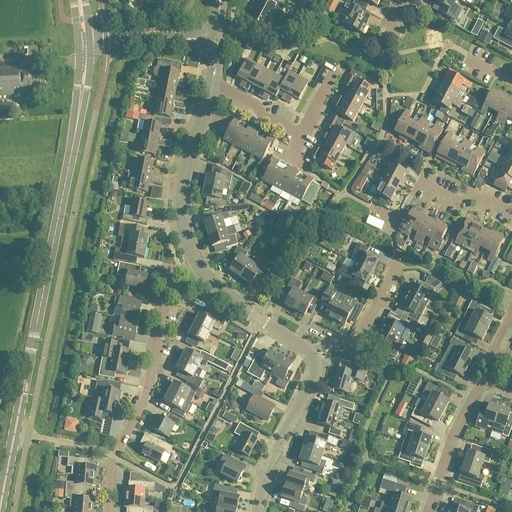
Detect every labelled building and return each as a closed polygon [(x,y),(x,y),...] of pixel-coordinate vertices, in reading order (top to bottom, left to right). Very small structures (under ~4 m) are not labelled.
[(280,18),(285,8),(269,0),(266,0),(264,4),(259,1),(255,7),(257,8),(250,22),(264,29),(272,14),(280,18)] [(338,0),(331,0),(327,10),(336,14),(342,1),(338,0)] [(376,8),(380,0),(354,0),(352,6),(365,13),(369,5),(376,8)] [(453,22),(457,15),(459,10),(453,7),(457,1),(455,0),(437,0),(435,4),(440,7),(437,13),(453,22)] [(367,25),(361,22),(364,15),(344,5),(338,16),(346,20),(343,26),(361,36),(367,25)] [(138,15),(131,11),(126,19),(133,23),(138,15)] [(499,20),(501,13),(496,11),(493,18),(499,20)] [(380,29),(384,21),(373,15),(369,23),(380,29)] [(473,36),(479,38),(485,23),(479,21),(473,36)] [(511,29),(508,27),(505,33),(497,29),(491,39),(506,47),(510,41),(511,42),(511,29)] [(294,70),(302,73),(307,59),(300,57),(294,70)] [(160,80),(159,85),(175,88),(182,90),(183,84),(176,82),(178,73),(170,71),(172,63),(158,60),(156,69),(153,71),(152,76),(154,79),(160,80)] [(243,90),(255,66),(246,61),(236,79),(242,82),(238,88),(243,90)] [(255,66),(243,90),(247,92),(250,86),(255,89),(265,71),(255,66)] [(39,81),(37,80),(37,73),(21,74),(21,68),(0,68),(0,96),(10,96),(10,95),(22,94),(22,93),(29,92),(29,90),(37,89),(37,86),(39,85),(39,81)] [(440,83),(458,92),(461,87),(468,91),(470,86),(457,79),(458,76),(447,70),(440,83)] [(265,71),(255,89),(261,92),(258,98),(262,100),(274,76),(265,71)] [(278,92),(279,92),(284,95),(281,101),(285,103),(297,78),(288,73),(284,81),(278,92)] [(274,76),(262,100),(266,102),(269,96),(275,99),(279,92),(278,92),(284,81),(274,76)] [(349,91),(347,96),(362,105),(370,90),(347,77),(341,87),(349,91)] [(297,78),(285,103),(289,105),(292,99),(298,102),(307,84),(297,78)] [(455,98),(458,92),(440,83),(438,87),(441,88),(438,94),(460,106),(462,102),(455,98)] [(159,85),(156,101),(185,106),(186,100),(173,98),(175,88),(159,85)] [(492,112),(501,95),(499,93),(497,96),(491,93),(479,114),(484,117),(487,110),(492,112)] [(457,110),(460,106),(438,94),(435,100),(432,98),(430,102),(441,108),(438,112),(445,116),(448,112),(451,106),(457,110)] [(501,95),(492,112),(498,115),(495,122),(498,124),(510,102),(503,99),(504,96),(501,95)] [(362,105),(347,96),(344,101),(336,97),(333,102),(357,114),(362,105)] [(185,106),(156,101),(153,116),(169,119),(171,110),(184,112),(185,106)] [(333,113),(330,119),(342,126),(344,121),(351,124),(357,114),(333,102),(331,106),(339,110),(336,115),(333,113)] [(511,103),(510,102),(498,124),(503,127),(506,120),(511,122),(511,103)] [(139,105),(129,103),(127,112),(138,115),(139,105)] [(13,105),(0,105),(0,120),(13,120),(13,105)] [(402,141),(411,123),(406,121),(410,114),(405,111),(393,133),(399,136),(398,139),(402,141)] [(465,116),(462,121),(470,126),(473,120),(465,116)] [(144,123),(141,139),(163,143),(164,137),(159,136),(161,126),(153,125),(154,119),(140,117),(139,122),(144,123)] [(232,146),(240,131),(236,128),(239,121),(234,119),(229,127),(225,136),(222,141),(232,146)] [(332,133),(329,138),(344,147),(349,137),(339,131),(342,126),(330,119),(324,129),(332,133)] [(413,143),(425,121),(420,119),(417,126),(411,123),(402,141),(406,143),(407,140),(413,143)] [(450,130),(460,135),(464,125),(455,120),(450,130)] [(421,151),(430,134),(425,131),(429,124),(425,121),(413,143),(419,147),(417,149),(421,151)] [(220,136),(222,132),(211,126),(209,130),(220,136)] [(232,146),(241,152),(253,129),(248,126),(244,133),(240,131),(232,146)] [(429,155),(441,131),(434,127),(430,134),(421,151),(429,155)] [(489,127),(485,135),(494,140),(498,132),(489,127)] [(251,157),(255,149),(259,141),(255,139),(258,132),(253,129),(241,152),(251,157)] [(327,143),(324,148),(339,156),(344,147),(329,138),(321,134),(319,138),(327,143)] [(435,159),(441,162),(445,164),(454,146),(449,143),(452,136),(448,134),(435,159)] [(263,143),(259,141),(255,149),(265,154),(268,147),(271,149),(275,140),(267,136),(263,143)] [(163,143),(141,139),(139,154),(155,157),(156,148),(169,150),(171,144),(163,143)] [(456,166),(467,144),(464,142),(460,149),(454,146),(445,164),(454,169),(456,166)] [(473,156),(468,153),(472,146),(467,144),(456,166),(462,169),(460,171),(464,173),(473,156)] [(331,172),(334,166),(339,156),(324,148),(322,153),(313,149),(308,159),(319,165),(319,166),(331,172)] [(265,154),(255,149),(251,157),(261,162),(265,154)] [(473,156),(464,173),(472,177),(484,153),(477,149),(473,156)] [(511,157),(509,156),(506,162),(499,158),(497,162),(511,169),(511,157)] [(265,174),(275,180),(279,172),(275,170),(279,163),(271,159),(267,167),(269,168),(265,174)] [(136,161),(133,176),(163,182),(164,176),(160,175),(160,172),(153,171),(153,174),(151,173),(153,164),(136,161)] [(384,176),(402,185),(404,181),(402,180),(405,174),(383,162),(380,167),(387,170),(384,176)] [(495,173),(499,175),(498,175),(511,182),(511,169),(497,162),(495,166),(495,167),(498,168),(495,173)] [(374,180),(378,170),(368,166),(363,175),(374,180)] [(281,192),(293,170),(287,167),(283,174),(279,172),(275,180),(271,187),(281,192)] [(281,192),(290,197),(298,183),(294,180),(298,173),(293,170),(281,192)] [(205,186),(204,188),(223,192),(228,193),(231,177),(221,172),(219,180),(206,178),(206,179),(205,179),(203,180),(203,184),(203,185),(205,186)] [(511,182),(498,175),(499,175),(495,173),(492,172),(488,180),(494,183),(492,187),(504,193),(506,189),(511,192),(511,182)] [(261,182),(271,187),(275,180),(265,174),(261,182)] [(163,182),(133,176),(131,192),(147,195),(148,185),(162,187),(163,182)] [(400,189),(402,185),(384,176),(382,181),(375,178),(372,182),(395,194),(398,188),(400,189)] [(303,185),(298,183),(290,197),(300,203),(312,180),(307,177),(303,185)] [(395,194),(372,182),(370,186),(378,189),(374,195),(392,204),(394,201),(392,199),(395,194)] [(110,191),(111,191),(117,192),(118,185),(111,184),(110,191)] [(152,198),(162,200),(163,189),(153,188),(152,198)] [(222,198),(223,192),(204,188),(204,191),(202,191),(201,192),(200,196),(201,197),(202,197),(202,199),(218,202),(217,210),(225,209),(227,199),(222,198)] [(151,212),(152,206),(131,202),(128,218),(123,216),(122,222),(135,225),(136,219),(144,221),(146,211),(151,212)] [(266,205),(264,210),(274,213),(275,208),(266,205)] [(286,215),(299,223),(303,217),(290,209),(286,215)] [(207,236),(233,228),(230,220),(229,221),(226,211),(213,214),(215,220),(203,224),(207,236)] [(411,213),(405,223),(413,228),(418,217),(411,213)] [(413,242),(417,244),(428,222),(422,219),(424,216),(420,214),(418,217),(413,228),(411,232),(416,235),(413,242)] [(268,226),(275,223),(272,216),(265,219),(268,226)] [(462,248),(474,224),(466,220),(454,244),(462,248)] [(435,225),(428,222),(417,244),(421,246),(425,239),(430,241),(430,242),(432,238),(438,227),(440,224),(436,222),(435,225)] [(411,232),(413,228),(405,223),(405,224),(403,223),(398,232),(400,233),(399,234),(408,238),(411,232)] [(471,254),(482,232),(476,229),(478,226),(474,224),(462,248),(465,242),(470,245),(467,252),(471,254)] [(122,238),(121,244),(145,249),(148,238),(141,237),(143,230),(119,226),(117,237),(122,238)] [(446,231),(438,227),(432,238),(440,242),(446,231)] [(237,246),(234,236),(235,236),(233,228),(207,236),(211,249),(223,245),(225,250),(237,246)] [(484,252),(493,234),(490,232),(489,235),(482,232),(471,254),(475,256),(479,249),(484,252)] [(490,264),(501,242),(496,239),(497,236),(493,234),(484,252),(490,255),(486,262),(490,264)] [(440,242),(432,238),(430,242),(430,241),(426,248),(435,252),(435,251),(437,252),(442,243),(440,242)] [(403,248),(405,244),(397,240),(394,244),(403,248)] [(145,249),(121,244),(120,250),(115,249),(112,261),(126,264),(127,256),(143,260),(145,249)] [(368,250),(357,245),(352,255),(359,258),(355,265),(372,274),(375,269),(373,269),(377,262),(365,256),(368,250)] [(454,250),(449,247),(446,252),(452,255),(454,250)] [(240,279),(250,264),(243,260),(247,255),(237,249),(228,262),(233,266),(229,272),(240,279)] [(421,258),(430,262),(432,258),(424,254),(421,258)] [(499,263),(494,260),(488,274),(493,276),(499,263)] [(250,264),(240,279),(250,286),(252,283),(261,290),(273,273),(263,266),(259,263),(255,268),(250,264)] [(305,271),(313,274),(316,267),(308,264),(305,271)] [(474,264),(471,274),(478,276),(481,266),(474,264)] [(143,290),(146,277),(133,275),(134,268),(118,265),(116,277),(126,279),(125,287),(143,290)] [(368,278),(370,279),(372,274),(355,265),(352,271),(342,266),(337,277),(350,284),(353,279),(365,285),(368,278)] [(326,274),(322,280),(334,287),(338,281),(326,274)] [(284,306),(294,312),(302,296),(293,291),(297,283),(291,280),(286,291),(291,293),(284,306)] [(356,294),(363,291),(358,283),(352,287),(356,294)] [(426,308),(429,300),(434,291),(424,285),(421,291),(410,285),(404,297),(420,305),(426,308)] [(334,322),(342,305),(346,298),(328,289),(321,303),(329,307),(324,317),(334,322)] [(302,296),(294,312),(304,317),(311,304),(316,306),(323,294),(317,291),(312,301),(302,296)] [(420,305),(404,297),(398,308),(409,314),(406,319),(417,325),(422,315),(426,308),(420,305)] [(344,327),(349,317),(357,322),(364,308),(346,298),(342,305),(334,322),(344,327)] [(122,308),(120,320),(137,323),(139,311),(137,310),(138,304),(118,300),(117,307),(122,308)] [(464,320),(469,323),(486,332),(492,321),(481,315),(484,309),(471,302),(466,313),(467,313),(464,320)] [(194,325),(193,327),(209,335),(212,329),(218,332),(220,328),(222,328),(225,323),(213,317),(210,322),(198,316),(197,318),(196,317),(195,318),(192,323),(193,324),(194,325)] [(137,323),(120,320),(118,325),(114,325),(113,330),(111,337),(132,341),(133,335),(135,335),(137,323)] [(386,321),(381,331),(399,340),(401,335),(406,338),(411,327),(398,320),(395,325),(386,321)] [(88,323),(86,333),(96,335),(98,325),(88,323)] [(486,332),(469,323),(466,330),(459,326),(454,336),(467,343),(470,336),(481,342),(486,332)] [(187,335),(188,335),(188,337),(199,343),(196,348),(208,355),(211,349),(210,348),(212,344),(206,341),(209,335),(193,327),(192,328),(191,328),(190,328),(187,333),(187,335)] [(404,343),(399,340),(381,331),(376,341),(385,345),(381,352),(395,359),(401,347),(404,343)] [(433,335),(426,332),(422,342),(429,345),(433,335)] [(451,346),(445,356),(468,368),(473,357),(460,350),(463,345),(452,340),(449,345),(451,346)] [(106,342),(102,360),(128,365),(130,353),(116,350),(117,344),(106,342)] [(180,361),(197,370),(199,365),(205,368),(207,363),(185,352),(180,361)] [(260,382),(265,373),(271,377),(281,359),(269,352),(263,365),(255,360),(246,375),(260,382)] [(409,368),(412,360),(405,356),(401,364),(409,368)] [(440,367),(438,366),(434,373),(445,379),(449,372),(462,379),(468,368),(445,356),(440,367)] [(281,359),(271,377),(278,380),(275,386),(284,391),(288,385),(283,382),(292,365),(281,359)] [(128,365),(102,360),(99,378),(110,380),(111,374),(125,377),(128,365)] [(225,373),(228,368),(213,360),(211,366),(225,373)] [(183,382),(186,384),(199,390),(203,382),(198,380),(202,373),(197,370),(180,361),(175,372),(185,377),(183,382)] [(347,395),(352,380),(362,383),(366,371),(352,366),(350,374),(337,370),(330,390),(347,395)] [(419,383),(426,386),(428,381),(421,378),(419,383)] [(148,390),(153,392),(158,381),(153,379),(148,390)] [(102,395),(100,402),(118,406),(120,394),(107,391),(109,385),(97,383),(95,394),(102,395)] [(199,390),(186,384),(183,389),(173,384),(168,394),(190,405),(193,398),(198,400),(202,392),(199,390)] [(251,396),(254,390),(243,385),(240,390),(251,396)] [(428,385),(422,395),(429,399),(426,405),(443,414),(448,403),(437,398),(441,391),(428,385)] [(192,406),(190,405),(168,394),(163,404),(174,409),(171,414),(182,420),(185,415),(187,416),(192,406)] [(267,423),(275,408),(254,397),(246,411),(267,423)] [(100,402),(92,401),(89,419),(101,421),(102,415),(116,417),(118,406),(100,402)] [(323,403),(320,414),(338,420),(342,409),(352,413),(354,406),(339,401),(337,407),(323,403)] [(437,424),(443,414),(426,405),(420,402),(417,409),(416,408),(410,418),(423,425),(427,419),(437,424)] [(500,409),(489,406),(487,411),(481,409),(475,428),(485,431),(488,424),(494,426),(500,409)] [(494,426),(491,433),(507,439),(511,426),(511,425),(506,424),(510,413),(500,409),(494,426)] [(335,431),(338,420),(320,414),(316,425),(330,429),(328,435),(339,439),(341,433),(335,431)] [(360,427),(363,417),(357,415),(354,425),(360,427)] [(180,430),(183,423),(173,417),(169,424),(156,417),(150,430),(167,439),(173,426),(180,430)] [(67,420),(65,432),(78,434),(80,422),(67,420)] [(201,421),(198,429),(204,432),(207,424),(201,421)] [(409,445),(427,451),(431,441),(419,437),(421,429),(406,424),(402,437),(411,440),(409,445)] [(242,440),(236,452),(248,458),(257,441),(247,436),(250,431),(239,425),(233,435),(242,440)] [(353,445),(358,435),(352,432),(347,442),(353,445)] [(210,434),(207,441),(212,444),(215,437),(210,434)] [(168,456),(172,449),(145,435),(140,445),(145,448),(144,450),(141,451),(142,453),(141,455),(143,456),(144,459),(147,458),(159,464),(160,462),(163,462),(162,459),(164,454),(168,456)] [(306,439),(303,450),(322,457),(324,451),(329,452),(331,447),(335,448),(337,443),(318,436),(316,442),(306,439)] [(488,448),(490,441),(482,440),(481,446),(488,448)] [(260,442),(259,452),(267,453),(267,442),(260,442)] [(412,458),(424,462),(424,461),(426,460),(427,459),(427,458),(427,456),(426,455),(427,451),(409,445),(404,443),(398,461),(410,465),(412,458)] [(322,457),(303,450),(299,462),(309,465),(307,471),(322,476),(326,464),(320,462),(322,457)] [(468,454),(464,464),(481,470),(483,464),(488,466),(492,454),(481,450),(481,451),(479,457),(468,454)] [(240,479),(243,474),(246,468),(224,457),(219,468),(223,470),(220,476),(237,485),(237,484),(239,484),(240,484),(241,482),(241,480),(240,479)] [(85,467),(85,461),(67,460),(67,468),(72,468),(71,476),(75,477),(95,478),(96,468),(93,468),(85,467)] [(480,490),(482,482),(484,478),(478,476),(481,470),(464,464),(463,468),(461,468),(460,468),(458,472),(459,474),(460,474),(460,475),(470,478),(467,486),(480,490)] [(301,479),(289,475),(285,487),(302,492),(304,486),(307,487),(309,482),(313,483),(315,477),(303,473),(301,479)] [(125,489),(124,499),(144,501),(145,493),(153,493),(154,485),(152,485),(152,484),(135,475),(130,474),(129,483),(136,484),(136,490),(125,489)] [(95,478),(75,477),(74,485),(66,484),(65,492),(83,493),(83,487),(94,488),(95,478)] [(390,499),(388,506),(406,511),(407,511),(411,501),(393,495),(396,485),(395,485),(382,481),(379,491),(386,493),(384,497),(390,499)] [(65,492),(65,484),(55,483),(55,491),(65,492)] [(219,499),(218,507),(236,511),(239,499),(227,497),(228,490),(214,487),(212,498),(219,499)] [(300,500),(302,492),(285,487),(281,499),(293,503),(291,510),(297,511),(303,511),(307,502),(300,500)] [(62,499),(63,492),(55,491),(54,499),(62,499)] [(73,508),(73,509),(93,510),(94,500),(82,499),(83,493),(65,492),(65,500),(70,500),(69,508),(73,508)] [(152,511),(152,509),(144,509),(144,501),(124,499),(123,509),(134,510),(134,511),(152,511)] [(447,511),(477,511),(479,508),(464,503),(462,510),(449,506),(447,511)]
